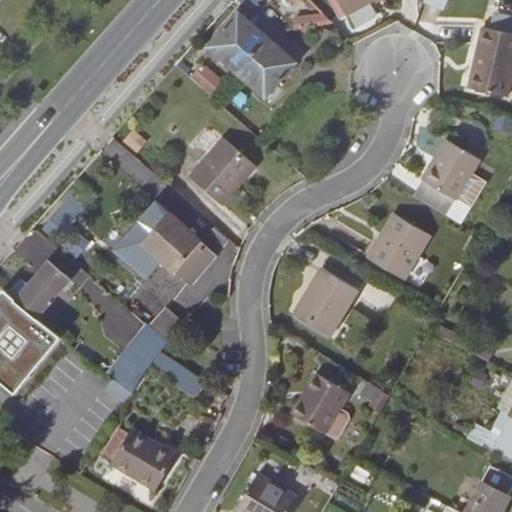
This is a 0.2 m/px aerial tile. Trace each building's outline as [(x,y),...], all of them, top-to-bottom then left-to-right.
[(238,0),(250,10),(259,0),(238,0)] [(328,0),(339,18),(345,15),(337,0),(328,0)] [(337,0),(345,15),(372,0),(337,0)] [(444,12),(448,0),(424,0),(423,3),(444,12)] [(266,97),(302,55),(259,18),(253,25),(238,12),(224,29),(209,47),(266,97)] [(511,33),(511,16),(493,12),(489,28),(511,33)] [(508,96),(511,75),(511,33),(489,28),(482,27),(468,88),(508,96)] [(208,66),(195,79),(213,96),(226,83),(208,66)] [(121,141),(136,152),(145,139),(129,128),(121,141)] [(256,165),(224,138),(190,177),(222,205),(256,165)] [(457,201),(481,159),(447,140),(424,181),(456,200),(457,201)] [(456,200),(424,181),(414,196),(447,216),(456,200)] [(217,255),(168,213),(164,218),(159,214),(146,228),(150,233),(140,244),(142,245),(126,264),(146,281),(162,262),(189,286),(217,255)] [(431,234),(394,213),(368,258),(405,279),(431,234)] [(472,254),(482,237),(474,232),(465,250),(472,254)] [(54,297),(70,279),(49,261),(28,285),(21,279),(8,294),(36,317),(52,298),(54,299),(55,298),(54,297)] [(358,289),(321,268),(293,315),(330,337),(358,289)] [(60,338),(1,293),(0,293),(0,381),(16,394),(60,338)] [(492,352),(433,321),(428,330),(488,361),(492,352)] [(109,374),(134,395),(161,352),(168,344),(147,326),(112,370),(109,374)] [(74,348),(108,375),(112,370),(78,343),(74,348)] [(341,409),(350,393),(316,372),(304,394),(308,396),(296,416),(333,438),(339,437),(349,419),(348,413),(341,409)] [(114,380),(106,389),(127,406),(134,396),(114,380)] [(505,409),(511,413),(491,450),(511,460),(511,384),(500,407),(505,409)] [(375,399),(384,404),(389,396),(380,391),(375,399)] [(308,396),(304,394),(292,413),(296,416),(308,396)] [(371,406),(379,410),(384,404),(375,399),(371,406)] [(491,450),(511,413),(505,409),(491,436),(475,427),(469,438),(491,450)] [(155,490),(177,455),(132,428),(129,434),(120,428),(105,454),(114,460),(111,463),(155,490)] [(501,511),(510,497),(508,496),(511,488),(511,476),(490,466),(466,511),(501,511)] [(290,511),(299,498),(259,473),(235,511),(236,511),(290,511)]
